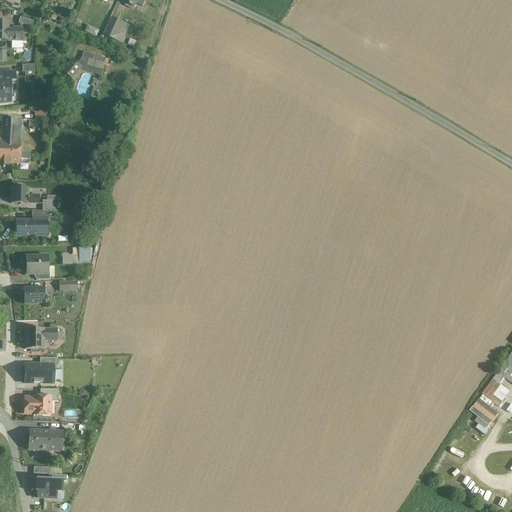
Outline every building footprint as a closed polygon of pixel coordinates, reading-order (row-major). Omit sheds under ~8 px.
[(18,23),(22,25),(23,25),(31,27),(33,22),(20,18),(18,23)] [(112,19),(111,22),(105,35),(121,42),(124,36),(119,34),(123,24),(112,19)] [(8,22),(5,22),(0,22),(0,40),(21,41),(22,41),(22,29),(12,29),(12,31),(8,30),(8,22)] [(97,36),(100,30),(88,25),(86,32),(97,36)] [(93,61),(95,57),(95,56),(95,55),(84,52),(83,58),(93,61)] [(106,59),(105,59),(95,56),(94,61),(104,64),(106,59)] [(77,63),(80,64),(82,66),(80,69),(101,75),(104,64),(83,58),(77,63)] [(73,78),(78,71),(82,66),(74,60),(65,72),(73,78)] [(15,72),(12,72),(11,72),(0,71),(0,104),(10,103),(10,81),(15,81),(15,72)] [(33,82),(34,73),(34,72),(25,72),(25,75),(25,82),(33,82)] [(35,121),(37,121),(46,121),(47,108),(36,108),(35,108),(35,121)] [(18,142),(19,130),(19,120),(2,119),(1,141),(0,141),(0,163),(19,164),(20,164),(29,164),(30,153),(21,153),(21,142),(18,142)] [(37,131),(40,131),(45,131),(46,122),(37,121),(36,128),(38,128),(37,131)] [(28,196),(28,190),(28,189),(28,188),(12,188),(12,204),(12,205),(27,205),(28,204),(39,204),(40,196),(28,196)] [(58,212),(58,205),(58,201),(42,201),(42,211),(58,212)] [(47,236),(47,219),(32,219),(32,221),(15,221),(15,231),(15,238),(32,238),(32,236),(47,236)] [(79,256),(71,256),(68,256),(69,265),(79,265),(79,256)] [(26,276),(43,275),(48,275),(47,257),(25,258),(26,276)] [(24,304),(36,304),(44,304),(44,289),(24,289),(24,304)] [(45,331),(45,335),(45,342),(57,342),(57,335),(57,330),(45,331)] [(26,331),(26,334),(26,349),(45,349),(45,333),(44,331),(26,331)] [(511,355),(510,357),(499,372),(511,382),(511,355)] [(53,366),(25,366),(24,384),(53,384),(53,366)] [(40,390),(40,393),(40,397),(50,397),(50,403),(58,403),(58,392),(58,390),(40,390)] [(24,414),(28,414),(33,414),(33,416),(50,416),(50,397),(33,397),(33,399),(24,399),(24,414)] [(49,433),(40,432),(29,432),(28,450),(47,451),(48,451),(49,433)] [(63,433),(49,433),(48,451),(61,452),(62,452),(63,433)] [(62,482),(36,481),(35,491),(37,491),(37,499),(55,500),(56,492),(61,492),(62,482)]
